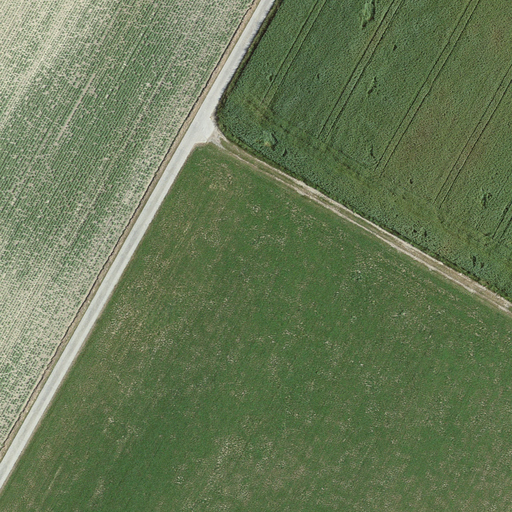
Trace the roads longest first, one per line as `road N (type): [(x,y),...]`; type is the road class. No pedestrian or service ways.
road 1 (track): [(0,476),(268,0)]
road 2 (track): [(198,126),(511,306)]
